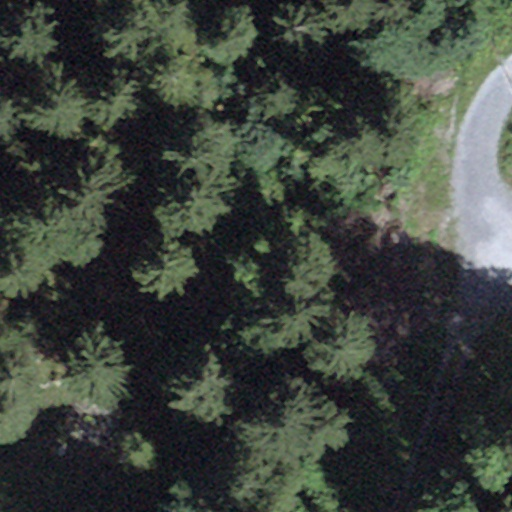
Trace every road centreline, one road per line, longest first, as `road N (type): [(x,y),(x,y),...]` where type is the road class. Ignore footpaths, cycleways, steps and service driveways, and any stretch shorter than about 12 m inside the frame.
road 1 (track): [(386,511),(462,344),(511,275)]
road 2 (track): [(511,84),(483,160),(495,225),(511,240)]
